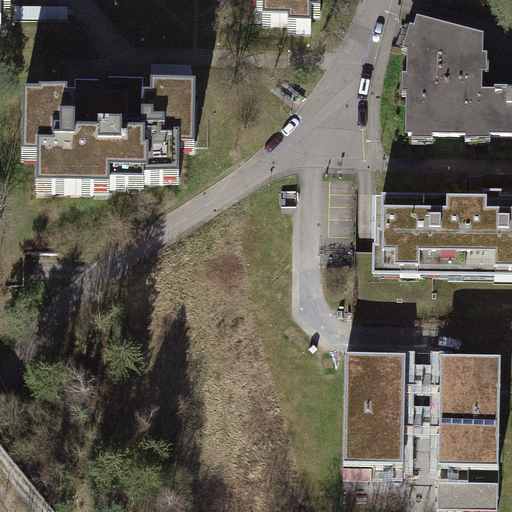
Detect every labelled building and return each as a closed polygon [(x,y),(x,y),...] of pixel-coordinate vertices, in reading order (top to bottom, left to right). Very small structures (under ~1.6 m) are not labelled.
[(253,0),(253,9),(261,9),(260,26),(286,26),(286,32),(305,32),(306,11),(315,11),(314,0),(253,0)] [(480,42),(419,26),(411,60),(407,135),(511,136),(511,102),(453,101),(454,91),(479,91),(480,42)] [(138,133),(104,133),(104,185),(104,189),(124,189),(124,179),(137,179),(137,184),(158,184),(158,174),(175,174),(175,146),(190,146),(190,91),(149,91),(147,91),(147,108),(138,108),(138,133)] [(89,185),(104,185),(104,133),(94,133),(94,139),(70,139),(70,111),(66,111),(62,111),(62,99),(35,99),(35,101),(19,101),(18,154),(34,154),(34,184),(47,184),(47,194),(89,194),(89,185)] [(381,254),(380,270),(402,271),(402,279),(419,280),(419,272),(497,274),(496,281),(511,280),(511,204),(499,204),(500,198),(485,198),(484,204),(382,202),(382,236),(377,236),(377,254),(381,254)] [(391,359),(342,359),(340,468),(390,469),(391,359)] [(497,361),(447,361),(445,470),(495,471),(497,361)] [(494,485),(444,484),(444,511),(493,511),(494,485)]
